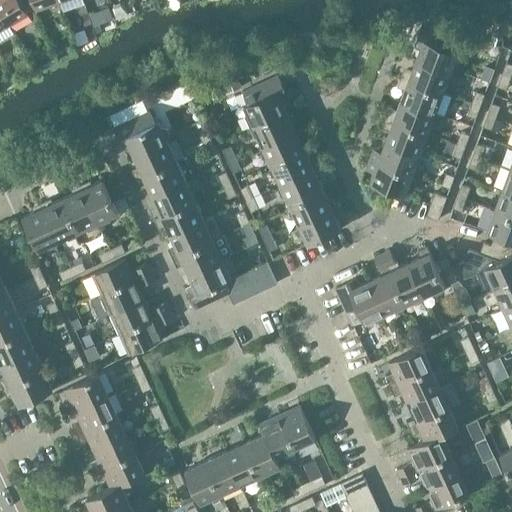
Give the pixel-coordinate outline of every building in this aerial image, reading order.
[(0,0),(0,9),(9,24),(29,12),(22,0),(0,0)] [(33,0),(37,8),(60,0),(59,0),(33,0)] [(0,9),(0,29),(9,24),(0,9)] [(421,48),(417,60),(450,73),(456,70),(459,63),(456,57),(458,51),(455,50),(459,39),(422,25),(414,46),(421,48)] [(403,73),(401,77),(443,93),(450,73),(417,60),(412,72),(408,70),(403,73)] [(245,117),(250,127),(287,110),(281,99),(288,95),(279,75),(243,92),(248,103),(245,104),(247,110),(245,117)] [(511,78),(504,75),(499,87),(507,90),(511,78)] [(406,89),(402,100),(435,113),(443,93),(401,77),(399,82),(402,87),(406,89)] [(476,91),(472,103),(480,106),(485,94),(476,91)] [(388,113),(386,118),(428,133),(435,113),(402,100),(397,112),(393,110),(388,113)] [(468,115),(476,118),(480,106),(472,103),(468,115)] [(489,115),(497,118),(501,106),(493,103),(489,115)] [(130,145),(135,156),(169,140),(172,135),(168,128),(162,125),(159,120),(155,122),(150,110),(114,128),(123,148),(130,145)] [(261,140),(263,144),(263,145),(300,128),(298,124),(292,122),(287,110),(250,127),(255,137),(261,140)] [(489,115),(484,127),(492,130),(497,118),(489,115)] [(391,129),(387,141),(420,153),(428,133),(386,118),(384,122),(387,128),(391,129)] [(270,160),(272,164),(305,149),(300,138),(302,131),(300,128),(263,145),(263,144),(261,151),(264,157),(270,160)] [(201,136),(206,147),(214,143),(209,132),(201,136)] [(457,144),(466,147),(470,135),(462,132),(457,144)] [(134,175),(136,179),(178,160),(169,141),(169,140),(135,156),(141,167),(137,169),(134,175)] [(373,154),(371,158),(413,174),(420,153),(387,141),(382,153),(378,151),(373,154)] [(466,147),(457,144),(449,141),(445,152),(453,155),(453,156),(461,159),(466,147)] [(214,143),(206,147),(211,159),(219,155),(214,143)] [(473,155),(482,159),(486,147),(478,144),(473,155)] [(223,150),(228,161),(236,157),(231,146),(223,150)] [(279,179),(281,184),(318,167),(317,163),(310,161),(305,149),(272,164),(270,170),(270,171),(273,177),(279,179)] [(482,159),(473,155),(469,167),(477,170),(482,159)] [(236,157),(228,161),(233,173),(241,169),(236,157)] [(413,174),(371,158),(369,162),(372,168),(376,170),(371,182),(405,195),(413,174)] [(148,184),(153,195),(187,180),(178,160),(136,179),(138,184),(144,186),(148,184)] [(288,199),(290,203),(290,204),(323,189),(318,177),(320,171),(318,167),(281,184),(279,190),(279,191),(281,196),(288,199)] [(503,190),(511,193),(511,170),(510,169),(503,190)] [(219,175),(224,186),(232,183),(227,171),(219,175)] [(442,185),(450,188),(455,176),(446,173),(442,185)] [(85,183),(81,185),(100,226),(111,221),(113,215),(118,212),(104,179),(91,185),(85,183)] [(152,214),(154,219),(196,199),(187,180),(153,195),(159,207),(155,208),(152,214)] [(232,183),(224,186),(229,198),(237,194),(232,183)] [(458,196),(466,199),(471,187),(463,184),(458,196)] [(75,193),(63,198),(78,231),(79,231),(83,229),(89,231),(100,226),(81,185),(77,186),(75,193)] [(241,188),(246,200),(254,196),(249,185),(241,188)] [(297,219),(299,223),(336,206),(335,202),(328,200),(323,189),(290,204),(290,203),(288,210),(290,216),(297,219)] [(496,210),(511,216),(511,193),(503,190),(496,210)] [(435,192),(427,216),(439,220),(447,197),(435,192)] [(254,196),(246,200),(252,211),(260,208),(254,196)] [(466,199),(458,196),(454,208),(462,211),(466,199)] [(45,201),(42,203),(59,240),(63,238),(69,240),(76,237),(79,231),(78,231),(63,198),(52,203),(45,201)] [(166,223),(172,234),(205,219),(196,199),(154,219),(157,223),(162,225),(166,223)] [(59,240),(42,203),(38,204),(35,211),(23,216),(38,249),(43,247),(50,249),(57,246),(59,240)] [(299,223),(297,229),(300,236),(306,238),(309,244),(341,229),(336,217),(338,210),(336,206),(299,223)] [(237,214),(242,226),(250,222),(245,210),(237,214)] [(488,231),(495,234),(511,240),(511,216),(496,210),(488,231)] [(171,253),(173,258),(214,239),(205,219),(172,234),(177,246),(173,248),(171,253)] [(250,222),(242,226),(247,237),(255,233),(250,222)] [(259,228),(265,239),(273,236),(267,224),(259,228)] [(511,252),(511,240),(495,234),(491,245),(511,252)] [(273,236),(265,239),(270,251),(278,247),(273,236)] [(185,263),(190,274),(223,258),(214,239),(173,258),(175,262),(181,264),(185,263)] [(484,242),(480,253),(499,261),(511,254),(511,252),(491,245),(484,242)] [(110,249),(114,257),(125,252),(122,244),(110,249)] [(421,257),(410,262),(425,295),(426,294),(430,293),(436,295),(443,292),(445,285),(457,280),(446,258),(435,263),(431,252),(427,246),(418,250),(421,257)] [(114,257),(110,249),(99,254),(102,262),(114,257)] [(511,254),(499,261),(480,253),(469,249),(465,261),(460,263),(466,278),(477,273),(486,292),(495,288),(511,279),(511,254)] [(391,250),(383,254),(406,304),(410,302),(416,304),(423,301),(425,295),(410,262),(398,267),(391,250)] [(383,275),(371,280),(386,313),(390,311),(397,313),(404,310),(406,304),(383,254),(375,258),(383,275)] [(93,273),(102,294),(152,271),(148,263),(131,271),(125,258),(93,273)] [(223,258),(190,274),(195,285),(187,289),(191,298),(196,309),(229,293),(224,283),(232,279),(232,278),(223,258)] [(278,283),(268,261),(257,266),(267,288),(278,283)] [(29,266),(35,277),(43,274),(37,262),(29,266)] [(71,267),(75,275),(86,270),(83,262),(71,267)] [(267,288),(257,266),(246,271),(256,293),(267,288)] [(75,275),(71,267),(59,272),(63,280),(75,275)] [(102,294),(111,314),(144,299),(139,287),(156,279),(152,271),(102,294)] [(256,293),(246,271),(235,277),(245,298),(256,293)] [(35,277),(40,289),(48,285),(43,274),(35,277)] [(245,298),(235,277),(232,278),(232,279),(224,283),(229,293),(234,304),(245,298)] [(386,313),(371,280),(360,285),(356,278),(336,288),(353,324),(364,319),(365,322),(371,320),(377,322),(384,319),(386,313)] [(511,279),(495,288),(504,307),(511,303),(511,279)] [(0,317),(17,310),(8,290),(0,293),(0,317)] [(458,295),(461,302),(469,299),(465,292),(458,295)] [(111,314),(120,333),(170,310),(166,302),(149,310),(144,299),(111,314)] [(47,305),(53,317),(61,313),(55,302),(47,305)] [(0,341),(26,329),(17,310),(0,317),(0,341)] [(170,310),(120,333),(130,354),(162,339),(157,326),(174,318),(170,310)] [(61,313),(53,317),(58,328),(66,325),(61,313)] [(0,360),(2,364),(35,349),(26,329),(0,341),(0,360)] [(461,340),(466,351),(474,348),(469,336),(461,340)] [(65,345),(71,356),(79,352),(73,341),(65,345)] [(388,382),(390,386),(431,368),(422,347),(389,362),(395,374),(391,376),(388,382)] [(474,348),(466,351),(471,363),(479,359),(474,348)] [(35,349),(2,364),(7,376),(3,377),(1,383),(3,388),(44,369),(35,349)] [(79,352),(71,356),(76,368),(84,364),(79,352)] [(133,369),(138,380),(146,376),(141,365),(133,369)] [(402,391),(408,402),(440,388),(431,368),(390,386),(392,391),(398,393),(402,391)] [(44,369),(3,388),(5,392),(11,394),(15,392),(20,405),(53,389),(44,369)] [(70,398),(75,409),(108,394),(98,374),(58,393),(60,398),(66,400),(70,398)] [(146,376),(138,380),(143,391),(151,388),(146,376)] [(479,379),(484,391),(492,387),(487,376),(479,379)] [(492,387),(484,391),(489,402),(497,398),(492,387)] [(407,421),(409,425),(449,407),(440,388),(408,402),(413,413),(409,415),(407,421)] [(74,428),(76,433),(117,414),(108,394),(75,409),(81,421),(77,423),(74,428)] [(151,407),(156,419),(164,415),(159,404),(151,407)] [(280,414),(295,447),(316,438),(301,405),(280,414)] [(420,430),(425,440),(426,441),(442,434),(442,435),(459,428),(449,407),(409,425),(411,430),(417,432),(420,430)] [(88,437),(93,449),(126,433),(117,414),(76,433),(78,437),(84,439),(88,437)] [(259,424),(264,433),(265,433),(276,456),(277,456),(295,447),(280,414),(259,424)] [(164,415),(156,419),(161,430),(169,427),(164,415)] [(135,453),(126,433),(94,450),(99,460),(95,462),(92,468),(95,472),(135,453)] [(264,433),(245,442),(260,475),(281,465),(277,456),(276,456),(265,433),(264,433)] [(397,469),(401,477),(451,454),(442,435),(442,434),(426,441),(425,440),(409,448),(414,461),(397,469)] [(245,442),(225,451),(241,484),(260,475),(245,442)] [(511,449),(500,455),(511,479),(511,486),(505,489),(510,499),(511,498),(511,449)] [(225,451),(206,460),(221,493),(241,484),(225,451)] [(135,453),(95,472),(97,476),(102,479),(106,477),(111,487),(112,488),(120,484),(121,485),(145,474),(135,453)] [(422,477),(427,488),(460,473),(451,454),(401,477),(405,485),(422,477)] [(176,464),(172,456),(161,461),(164,469),(176,464)] [(221,493),(206,460),(185,469),(200,502),(221,493)] [(460,473),(427,488),(433,500),(416,508),(417,511),(430,511),(480,489),(470,469),(460,473)] [(172,476),(177,487),(185,484),(180,472),(172,476)] [(341,483),(346,494),(368,484),(362,473),(341,483)] [(311,481),(314,489),(326,483),(322,475),(311,481)] [(314,489),(311,481),(292,489),(295,497),(314,489)] [(88,511),(110,511),(129,503),(121,485),(120,484),(112,488),(111,487),(87,498),(93,510),(89,511),(88,511)] [(177,487),(183,499),(191,495),(185,484),(177,487)] [(346,494),(351,505),(373,495),(368,484),(346,494)] [(283,493),(271,499),(275,507),(287,501),(283,493)] [(351,505),(353,511),(364,511),(378,506),(373,495),(351,505)] [(301,501),(304,509),(316,504),(312,496),(301,501)] [(260,504),(264,511),(275,507),(271,499),(260,504)] [(298,511),(304,509),(301,501),(290,506),(292,511),(298,511)] [(133,511),(129,503),(110,511),(133,511)]
